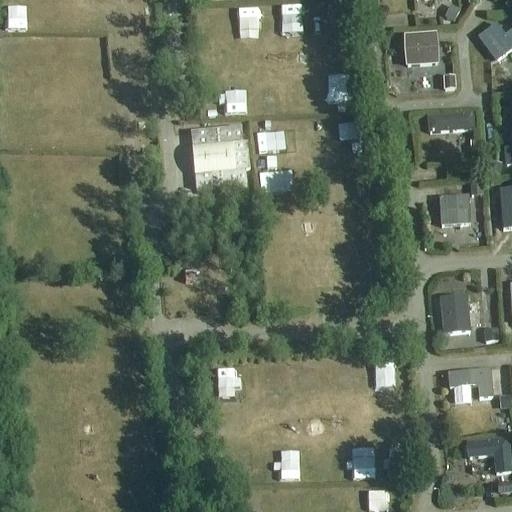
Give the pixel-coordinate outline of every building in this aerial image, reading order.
[(450,8),(445,20),(454,25),(460,13),(450,8)] [(478,40),(495,65),(511,53),(511,33),(504,39),(495,28),(478,40)] [(435,37),(403,39),(405,70),(437,68),(435,37)] [(454,80),(443,81),(443,94),(454,93),(454,80)] [(473,118),(427,121),(428,138),(474,135),(473,118)] [(241,131),(190,136),(192,151),(196,151),(198,178),(194,178),(196,194),(247,189),(245,173),(249,173),(250,173),(247,146),(242,147),(241,131)] [(480,144),(473,144),(474,157),(481,156),(480,144)] [(511,151),(503,152),(505,170),(511,169),(511,151)] [(488,164),(486,176),(499,179),(502,167),(488,164)] [(502,186),(490,187),(491,201),(503,199),(502,186)] [(482,188),(467,189),(467,197),(482,196),(482,188)] [(468,199),(439,201),(440,230),(470,228),(468,199)] [(511,207),(501,221),(511,230),(511,207)] [(185,276),(185,283),(185,286),(201,285),(201,275),(191,275),(185,276)] [(439,302),(442,339),(470,337),(467,300),(439,302)] [(497,336),(484,337),(485,346),(498,345),(497,336)] [(490,374),(447,377),(448,393),(477,391),(478,403),(492,401),(490,374)] [(499,400),(500,412),(511,411),(511,399),(499,400)] [(508,442),(466,446),(468,463),(493,461),(495,478),(511,477),(508,442)] [(243,497),(260,496),(259,465),(242,466),(243,497)] [(280,476),(281,495),(299,495),(298,475),(280,476)] [(511,494),(511,485),(495,486),(496,498),(511,496),(511,494)]
